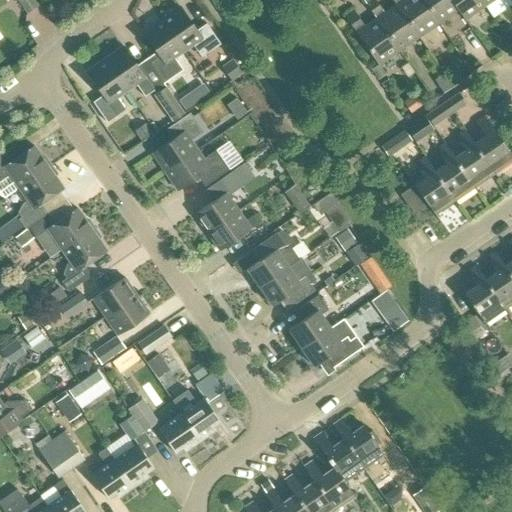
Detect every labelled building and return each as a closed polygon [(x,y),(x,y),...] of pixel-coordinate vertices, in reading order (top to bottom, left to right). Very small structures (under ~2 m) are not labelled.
[(17,0),(26,12),(37,5),(33,0),(17,0)] [(362,0),(365,3),(376,19),(399,51),(418,38),(396,5),(395,5),(384,13),(374,0),(362,0)] [(396,5),(418,38),(438,24),(421,0),(391,0),(395,5),(396,5)] [(421,0),(438,24),(464,21),(457,11),(450,0),(421,0)] [(450,0),(457,11),(464,21),(484,7),(479,0),(450,0)] [(161,20),(183,52),(192,45),(201,58),(220,44),(206,24),(196,31),(180,7),(161,20)] [(345,17),(378,65),(399,51),(376,19),(364,27),(353,11),(345,17)] [(149,63),(164,84),(183,70),(174,58),(183,52),(161,20),(143,33),(159,56),(149,63)] [(105,59),(127,91),(136,84),(145,97),(154,91),(123,46),(105,59)] [(93,102),(107,123),(126,110),(117,97),(127,91),(105,59),(86,72),(103,95),(93,102)] [(221,67),(231,82),(242,74),(231,60),(221,67)] [(155,95),(173,121),(184,113),(166,87),(155,95)] [(452,113),(466,104),(459,94),(446,103),(452,113)] [(152,153),(165,172),(197,150),(190,141),(203,132),(190,113),(169,127),(176,137),(152,153)] [(433,130),(424,117),(406,129),(415,143),(433,130)] [(474,144),(494,174),(511,161),(511,157),(484,117),(475,122),(485,137),(474,144)] [(133,131),(140,141),(151,133),(144,124),(133,131)] [(202,145),(208,153),(230,139),(224,130),(202,145)] [(454,158),(474,188),(494,174),(474,144),(464,130),(455,136),(465,150),(454,158)] [(434,172),(454,201),(474,188),(454,158),(445,144),(436,150),(446,164),(435,172),(434,172)] [(18,188),(50,166),(44,157),(42,158),(33,146),(12,161),(5,151),(0,154),(0,181),(10,175),(18,188)] [(165,172),(177,190),(201,174),(208,184),(229,170),(216,151),(203,159),(197,150),(165,172)] [(428,205),(434,215),(454,201),(434,172),(435,172),(425,157),(416,163),(426,177),(414,186),(428,205)] [(218,181),(226,193),(252,174),(244,163),(218,181)] [(25,229),(28,227),(48,213),(41,204),(63,189),(54,176),(56,175),(50,166),(18,188),(27,200),(22,203),(17,213),(20,217),(18,219),(25,229)] [(302,192),(297,185),(286,192),(291,200),(302,192)] [(413,215),(428,205),(414,186),(400,195),(413,215)] [(194,214),(207,233),(238,211),(226,193),(194,214)] [(318,217),(323,213),(328,219),(335,214),(324,197),(310,206),(318,217)] [(47,229),(62,250),(94,228),(87,219),(85,221),(77,208),(55,223),(48,213),(28,227),(35,237),(47,229)] [(207,233),(219,251),(262,222),(256,214),(245,221),(238,211),(207,233)] [(61,282),(68,292),(91,276),(84,266),(106,251),(97,238),(100,237),(94,228),(62,250),(70,262),(66,264),(63,274),(66,278),(61,282)] [(347,229),(335,238),(345,252),(357,244),(347,229)] [(13,239),(20,248),(32,240),(25,230),(13,239)] [(259,287),(301,258),(300,258),(298,259),(290,246),(286,249),(276,234),(252,250),(259,260),(246,269),(259,287)] [(359,243),(344,253),(353,266),(368,256),(359,243)] [(484,280),(505,310),(511,304),(511,277),(504,266),(505,266),(495,252),(486,258),(496,272),(485,280),(484,280)] [(377,255),(365,260),(380,293),(392,287),(377,255)] [(316,280),(301,258),(259,287),(272,305),(284,297),(291,307),(314,291),(310,284),(316,280)] [(464,294),(484,324),(505,310),(484,280),(485,280),(475,266),(466,272),(476,286),(464,294)] [(124,277),(92,299),(105,317),(136,295),(124,277)] [(0,280),(0,299),(11,292),(2,279),(0,280)] [(69,299),(77,311),(89,304),(81,292),(69,299)] [(105,317),(117,335),(149,314),(136,295),(105,317)] [(288,330),(301,348),(341,321),(340,319),(329,327),(321,315),(328,310),(318,295),(294,311),(301,321),(288,330)] [(404,321),(395,308),(380,319),(389,332),(404,321)] [(16,319),(23,329),(32,323),(25,313),(16,319)] [(341,321),(301,348),(314,367),(326,358),(333,368),(363,347),(344,319),(341,321)] [(137,344),(145,355),(171,337),(164,326),(137,344)] [(22,337),(31,349),(44,340),(35,328),(22,337)] [(115,337),(92,352),(101,366),(124,350),(115,337)] [(158,356),(146,363),(154,374),(165,366),(158,356)] [(120,358),(113,362),(120,372),(127,368),(120,358)] [(95,371),(65,392),(76,407),(105,387),(95,371)] [(196,384),(201,391),(216,380),(212,373),(196,384)] [(77,414),(64,395),(52,403),(65,422),(77,414)] [(203,398),(181,413),(200,441),(215,431),(212,427),(220,422),(203,398)] [(1,405),(0,403),(0,431),(2,435),(23,420),(20,416),(32,409),(25,400),(7,402),(1,405)] [(132,415),(144,432),(157,423),(141,400),(128,409),(132,415)] [(158,429),(174,453),(182,448),(185,452),(200,441),(181,413),(158,429)] [(124,421),(122,429),(131,441),(144,432),(132,415),(124,421)] [(343,439),(363,469),(383,455),(363,426),(351,434),(341,419),(332,426),(342,440),(343,439)] [(65,432),(52,441),(71,468),(84,459),(65,432)] [(343,483),(344,482),(363,469),(343,439),(342,440),(331,447),(321,433),(313,439),(332,468),(333,468),(343,483)] [(71,468),(52,441),(39,450),(58,477),(71,468)] [(137,444),(114,459),(133,487),(148,477),(145,473),(153,468),(137,444)] [(133,487),(114,459),(106,448),(98,454),(103,462),(104,461),(107,465),(91,475),(108,499),(115,494),(118,498),(133,487)] [(393,504),(424,483),(407,457),(375,479),(393,504)] [(313,481),(334,511),(354,497),(344,482),(343,483),(333,468),(332,468),(321,476),(312,461),(303,468),(313,482),(313,481)] [(292,473),(287,465),(279,470),(284,478),(292,473)] [(293,495),(305,511),(332,511),(334,511),(313,481),(313,482),(302,489),(292,475),(283,481),(293,495)] [(274,487),(268,478),(259,484),(265,493),(274,487)] [(47,506),(51,511),(85,511),(63,479),(53,486),(60,496),(47,506)] [(411,494),(423,511),(434,511),(438,510),(422,486),(411,494)] [(51,511),(47,506),(41,497),(28,506),(17,489),(0,500),(0,505),(4,511),(51,511)] [(274,509),(276,511),(305,511),(293,495),(282,503),(272,489),(263,495),(273,509),(274,509)] [(244,508),(246,511),(276,511),(274,509),(273,509),(268,511),(259,511),(253,502),(244,508)]
